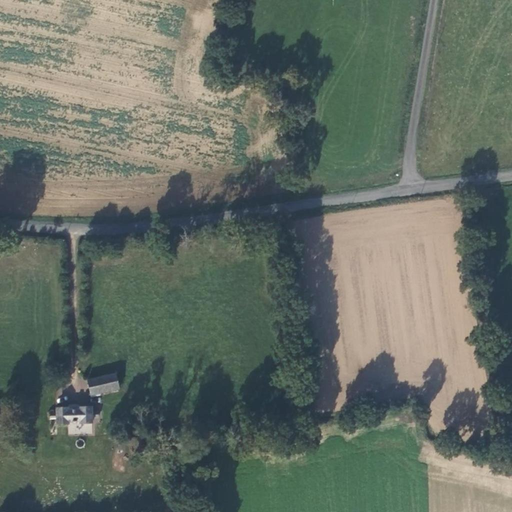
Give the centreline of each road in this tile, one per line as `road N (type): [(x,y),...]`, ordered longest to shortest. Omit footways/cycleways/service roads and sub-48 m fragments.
road 1 (unclassified): [(75,218),(146,225),(511,179)]
road 2 (track): [(401,194),(432,0)]
road 3 (residential): [(75,218),(70,388)]
